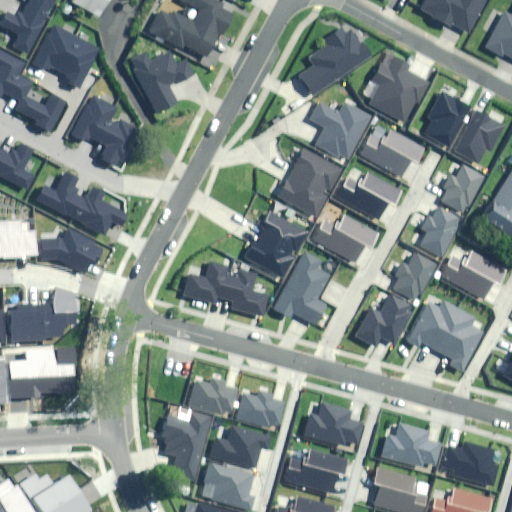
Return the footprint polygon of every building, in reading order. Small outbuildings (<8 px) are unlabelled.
[(52,0),(24,0),(17,15),(12,12),(10,17),(2,13),(0,16),(0,29),(14,37),(8,48),(23,56),(46,10),(47,10),(52,0)] [(105,0),(72,0),(99,13),(105,0)] [(179,47),(201,59),(214,36),(213,36),(214,35),(217,37),(229,15),(217,9),(220,5),(210,0),(173,0),(173,1),(194,11),(188,23),(168,12),(166,16),(156,11),(143,33),(177,50),(179,47)] [(424,0),(418,10),(429,16),(428,19),(446,28),(448,24),(466,34),(484,0),(424,0)] [(501,13),(482,49),(497,57),(499,54),(511,60),(511,9),(508,17),(501,13)] [(100,46),(54,22),(48,32),(47,32),(31,62),(43,69),(44,66),(48,68),(50,65),(66,73),(64,76),(68,78),(67,81),(79,88),(95,57),(94,57),(100,46)] [(293,75),(307,95),(366,55),(357,42),(354,43),(345,30),(340,33),(336,27),(318,39),(322,45),(304,57),(309,65),(293,75)] [(24,61),(0,48),(0,94),(2,91),(18,99),(13,108),(35,119),(33,123),(49,131),(65,100),(50,92),(44,103),(25,94),(32,80),(21,75),(18,73),(24,61)] [(133,68),(130,69),(153,114),(176,102),(167,85),(171,83),(172,84),(192,74),(184,59),(174,64),(167,49),(147,60),(143,51),(128,58),(133,68)] [(384,67),(376,63),(367,80),(374,84),(364,104),(381,113),(400,76),(403,71),(406,65),(390,56),(384,67)] [(400,76),(381,113),(400,123),(412,101),(414,102),(425,83),(403,71),(400,76)] [(465,107),(436,91),(422,117),(427,120),(419,134),(443,147),(465,107)] [(66,137),(78,144),(79,141),(84,143),(85,140),(101,148),(96,157),(98,159),(96,162),(111,169),(114,162),(121,166),(136,131),(115,121),(112,126),(106,123),(113,109),(88,96),(83,107),(82,107),(66,137)] [(334,113),(314,103),(305,119),(320,127),(311,145),(333,156),(334,154),(343,159),(366,116),(340,102),(334,113)] [(500,126),(471,110),(449,151),(473,165),(482,150),(486,152),(500,126)] [(365,135),(354,154),(396,177),(405,159),(411,163),(419,148),(385,130),(380,139),(377,137),(375,140),(365,135)] [(0,175),(24,188),(24,187),(27,188),(34,173),(23,167),(33,148),(19,140),(15,148),(10,146),(8,151),(0,146),(0,175)] [(337,169),(299,149),(290,165),(292,165),(287,173),(320,190),(321,187),(326,189),(337,169)] [(481,177),(459,165),(452,178),(446,175),(439,188),(443,190),(437,202),(458,213),(463,204),(466,206),(481,177)] [(511,169),(509,167),(474,221),(501,238),(511,220),(511,169)] [(54,188),(43,182),(35,197),(65,213),(65,212),(73,216),(82,220),(81,222),(104,234),(111,220),(120,225),(127,212),(101,197),(105,191),(91,184),(87,193),(83,192),(82,195),(76,191),(78,187),(74,184),(78,176),(65,169),(54,188)] [(320,190),(287,173),(283,181),(282,180),(273,196),(311,217),(322,196),(318,194),(320,190)] [(342,178),(331,197),(373,220),(382,202),(388,206),(396,192),(362,173),(357,182),(354,180),(352,183),(342,178)] [(451,226),(455,219),(434,207),(427,219),(423,217),(416,229),(422,232),(415,245),(437,257),(453,227),(451,226)] [(303,232),(265,211),(256,227),(259,229),(255,237),(286,254),(288,250),(292,252),(303,232)] [(0,252),(18,251),(19,250),(35,249),(33,225),(19,226),(18,216),(0,216),(0,252)] [(318,220),(308,240),(349,262),(359,245),(365,248),(373,234),(338,216),(334,224),(330,222),(328,226),(318,220)] [(58,235),(38,236),(39,257),(55,257),(84,272),(89,263),(93,264),(103,247),(92,242),(94,239),(67,225),(61,237),(58,235)] [(286,254),(255,237),(251,244),(248,242),(239,258),(277,278),(288,259),(284,257),(286,254)] [(316,261),(299,252),(268,309),(285,318),(288,313),(310,324),(321,305),(311,300),(325,275),(312,268),(316,261)] [(447,257),(436,276),(478,299),(487,282),(494,286),(501,271),(467,252),(463,260),(459,258),(457,262),(447,257)] [(395,278),(389,289),(410,300),(414,293),(416,294),(433,265),(411,253),(404,266),(398,263),(391,275),(395,278)] [(184,274),(178,296),(210,304),(211,297),(219,299),(226,275),(220,274),(222,266),(205,262),(200,278),(184,274)] [(232,277),(226,275),(219,299),(228,301),(226,309),(257,317),(263,295),(247,291),(251,274),(234,270),(232,277)] [(75,308),(73,291),(55,285),(51,301),(32,302),(31,301),(15,301),(15,306),(9,307),(10,340),(44,338),(44,336),(60,335),(64,323),(75,322),(75,309),(75,308)] [(366,308),(350,337),(370,347),(375,337),(389,344),(406,314),(403,312),(406,307),(385,296),(376,314),(366,308)] [(432,350),(455,309),(439,301),(435,308),(424,303),(403,342),(413,347),(416,342),(432,350)] [(471,318),(455,309),(432,350),(449,359),(446,365),(458,372),(479,333),(467,326),(471,318)] [(74,390),(72,344),(55,345),(55,347),(25,349),(25,358),(9,359),(10,376),(7,376),(8,397),(39,395),(39,391),(74,390)] [(511,349),(498,376),(511,383),(511,349)] [(191,381),(184,406),(217,415),(218,411),(225,413),(232,390),(220,387),(221,382),(207,378),(205,385),(191,381)] [(238,394),(231,418),(263,428),(264,423),(273,425),(279,403),(267,399),(268,395),(254,391),(252,398),(238,394)] [(304,415),(298,436),(339,447),(341,441),(352,444),(358,424),(344,420),(346,412),(317,404),(313,417),(304,415)] [(182,421),(162,416),(157,432),(165,435),(163,441),(167,442),(164,451),(176,454),(170,475),(188,480),(206,418),(185,412),(182,421)] [(425,433),(395,424),(391,438),(383,436),(377,456),(417,467),(419,462),(431,466),(436,445),(422,441),(425,433)] [(211,439),(206,457),(250,469),(256,449),(262,451),(265,438),(227,427),(222,442),(211,439)] [(458,450),(444,446),(438,468),(450,472),(449,475),(489,487),(495,467),(486,464),(490,451),(460,443),(458,450)] [(286,459),(279,481),(325,494),(331,474),(338,476),(342,461),(304,450),(301,460),(298,458),(297,462),(286,459)] [(248,477),(204,464),(199,483),(210,486),(206,500),(245,511),(249,498),(243,496),(248,477)] [(410,479),(373,469),(368,485),(374,487),(369,505),(392,511),(417,511),(422,497),(410,494),(412,489),(407,488),(410,479)] [(34,473),(19,482),(28,496),(31,494),(42,511),(84,511),(89,509),(67,473),(51,483),(46,474),(38,479),(34,473)] [(5,475),(0,478),(0,502),(6,511),(33,511),(14,482),(10,484),(5,475)] [(430,499),(426,511),(483,511),(487,500),(449,489),(447,499),(442,497),(441,502),(430,499)] [(327,511),(329,507),(291,497),(289,507),(284,506),(283,509),(272,506),(270,511),(327,511)]
